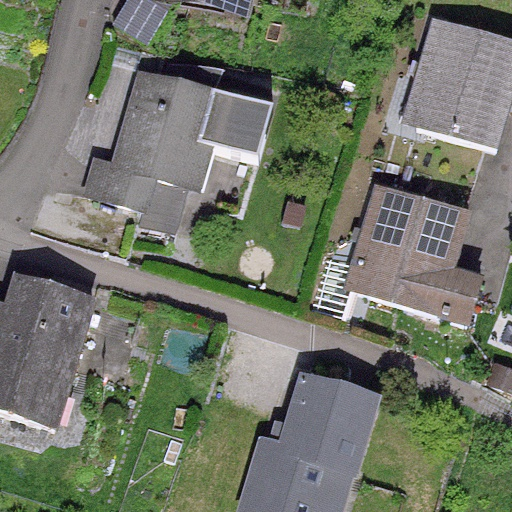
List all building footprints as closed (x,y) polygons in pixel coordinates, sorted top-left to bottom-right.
[(259,0),(170,0),(256,17),(259,0)] [(511,135),(511,41),(434,23),(408,131),(508,155),(511,135)] [(230,99),(138,79),(119,166),(96,161),(84,216),(199,240),(230,99)] [(481,230),(375,195),(340,297),(477,342),(494,289),(464,279),(481,230)] [(86,295),(6,274),(0,295),(0,414),(52,428),(86,295)] [(281,452),(256,445),(235,511),(355,511),(386,410),(302,385),(281,452)]
